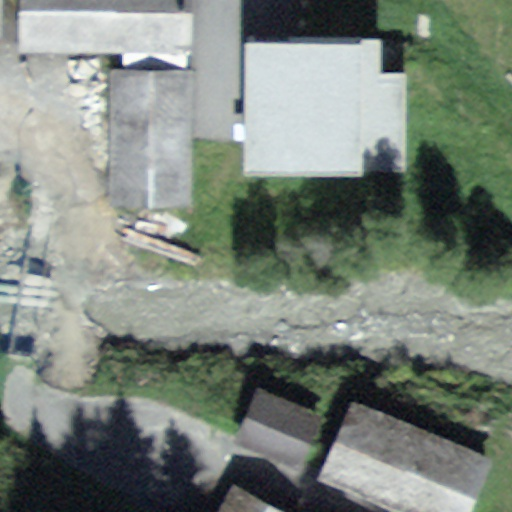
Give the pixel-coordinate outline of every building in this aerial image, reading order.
[(184,0),(30,0),(30,49),(69,49),(185,48),(184,0)] [(378,19),(240,19),(240,162),(402,162),(402,66),(378,66),(378,19)] [(183,229),(180,67),(106,68),(110,231),(183,229)] [(234,438),(296,466),(320,414),(258,386),(234,438)] [(351,391),(314,467),(405,511),(461,511),(488,458),(351,391)] [(295,511),(230,478),(211,511),(295,511)]
